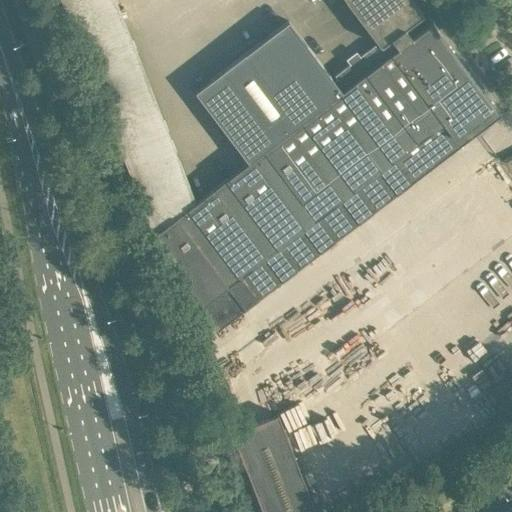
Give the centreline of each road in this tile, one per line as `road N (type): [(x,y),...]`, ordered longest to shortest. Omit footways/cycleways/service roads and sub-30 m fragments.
road 1 (secondary): [(95,347),(0,47)]
road 2 (secondary): [(151,511),(129,424),(95,347)]
road 3 (secondary): [(95,347),(92,429),(109,511)]
